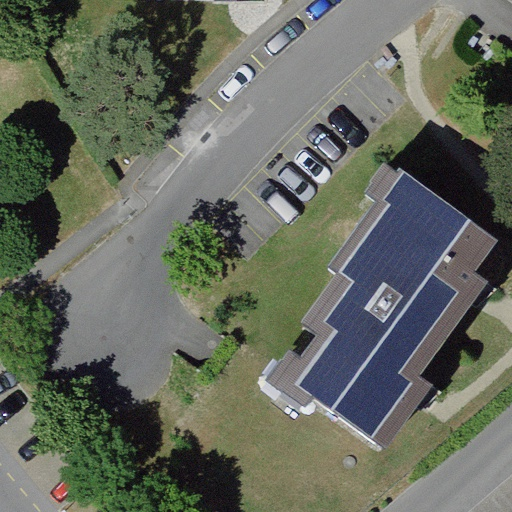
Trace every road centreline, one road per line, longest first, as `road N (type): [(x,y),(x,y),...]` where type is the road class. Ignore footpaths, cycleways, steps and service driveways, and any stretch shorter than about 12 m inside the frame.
road 1 (residential): [(0,494),(14,511),(411,511),(511,427)]
road 2 (residential): [(103,339),(170,207),(396,0)]
